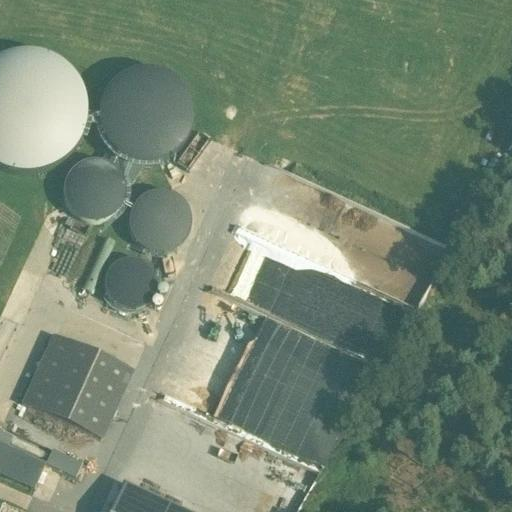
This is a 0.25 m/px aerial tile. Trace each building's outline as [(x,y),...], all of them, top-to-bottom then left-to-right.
[(0,170),(14,175),(35,175),(55,168),(71,155),(82,137),(86,116),(83,95),(73,76),(57,62),(37,55),(16,54),(0,59),(0,170)] [(175,83),(162,75),(148,72),(133,73),(120,79),(109,89),(102,102),(99,116),(100,130),(106,144),(116,154),(129,161),(145,164),(160,162),(174,154),(185,142),(190,127),(191,111),(185,96),(175,83)] [(124,204),(126,192),(123,180),(116,170),(106,164),(94,162),(82,164),(72,171),(66,181),(63,193),(66,205),(73,215),(83,222),(95,224),(107,222),(117,215),(124,204)] [(190,235),(192,223),(189,211),(182,201),(172,195),(160,193),(148,195),(138,202),(131,212),(129,225),(132,236),(139,246),(149,253),(161,255),(173,253),(183,246),(190,235)] [(103,244),(82,290),(92,294),(113,248),(103,244)] [(155,295),(156,285),(154,275),(148,267),(140,262),(130,260),(120,262),(112,268),(106,276),(104,286),(107,296),(112,305),(121,310),(131,312),(141,310),(149,304),(155,295)] [(132,374),(54,338),(23,406),(101,442),(132,374)] [(46,466),(0,443),(0,475),(34,491),(46,466)] [(61,488),(62,485),(61,482),(59,479),(57,478),(54,477),(51,478),(49,480),(47,482),(46,485),(47,488),(49,490),(51,492),(54,493),(57,492),(60,490),(61,488)] [(136,511),(108,499),(102,511),(136,511)]
